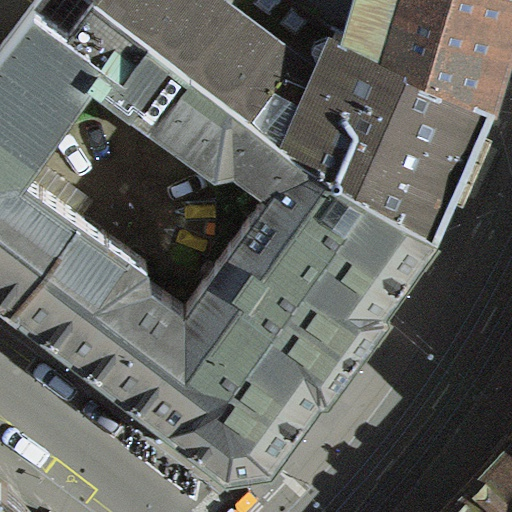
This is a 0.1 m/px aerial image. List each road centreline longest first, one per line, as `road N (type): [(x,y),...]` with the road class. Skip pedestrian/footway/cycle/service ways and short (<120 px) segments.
road 1 (tertiary): [(511,276),(428,415),(345,511)]
road 2 (unclassified): [(148,511),(0,396)]
